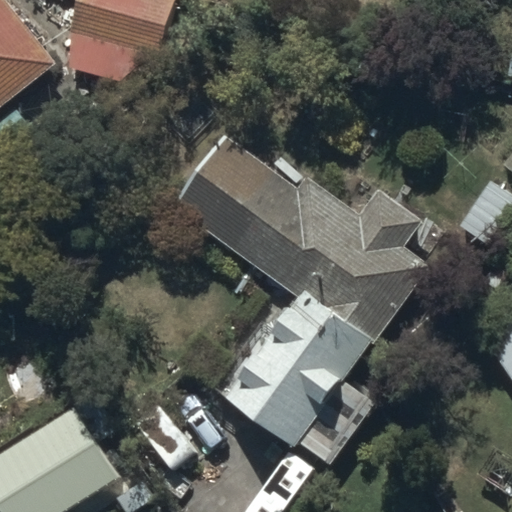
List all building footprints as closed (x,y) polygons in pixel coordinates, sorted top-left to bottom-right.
[(0,0),(0,127),(67,75),(7,0),(0,0)] [(187,4),(172,0),(85,0),(69,67),(166,91),(187,4)] [(220,115),(167,189),(293,280),(219,382),(292,435),(428,247),(405,230),(423,204),(377,171),(360,195),(306,155),(295,170),(220,115)] [(493,240),(511,209),(511,183),(494,172),(464,222),(493,240)] [(511,316),(488,332),(511,369),(511,316)] [(75,397),(0,441),(0,502),(5,511),(50,511),(119,472),(75,397)]
